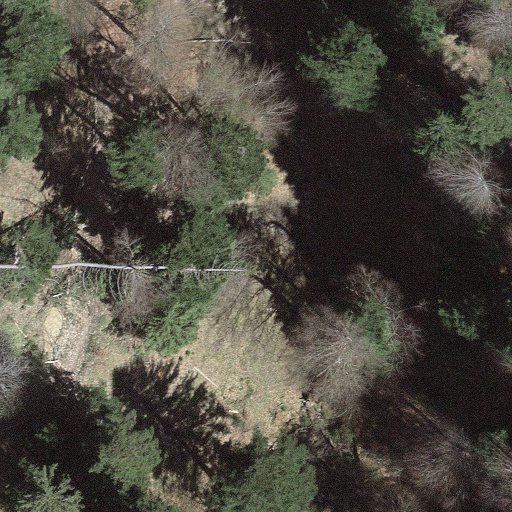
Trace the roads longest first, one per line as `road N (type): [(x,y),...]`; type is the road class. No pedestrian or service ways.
road 1 (track): [(0,445),(40,409),(104,256),(108,0)]
road 2 (track): [(511,135),(465,0)]
